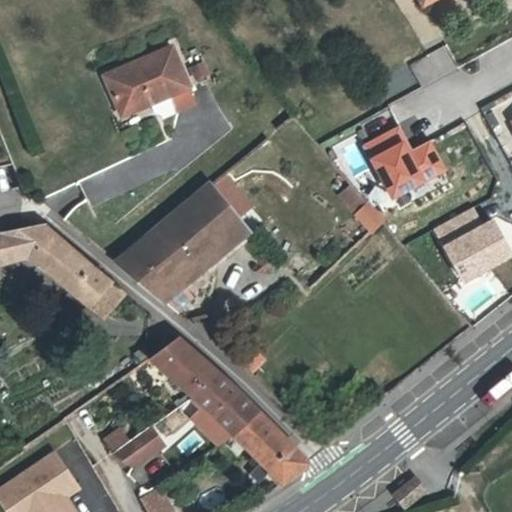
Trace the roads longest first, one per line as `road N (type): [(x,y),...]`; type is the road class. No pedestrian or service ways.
road 1 (residential): [(343,481),(214,355),(55,219),(0,225)]
road 2 (tertiary): [(511,339),(343,481)]
